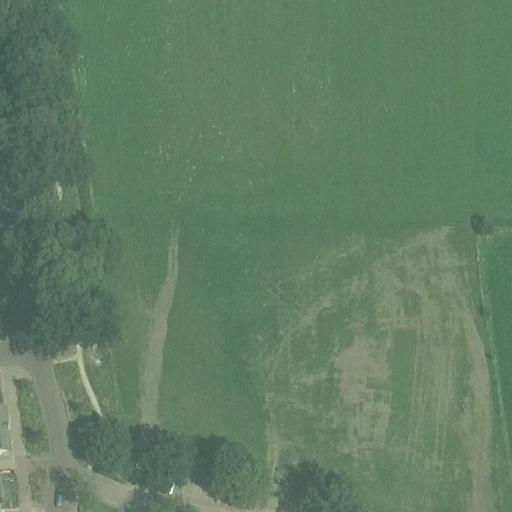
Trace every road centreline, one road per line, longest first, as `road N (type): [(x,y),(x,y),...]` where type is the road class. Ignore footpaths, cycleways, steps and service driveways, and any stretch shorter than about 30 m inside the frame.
road 1 (tertiary): [(34,347),(0,93)]
road 2 (residential): [(173,511),(120,496),(61,460)]
